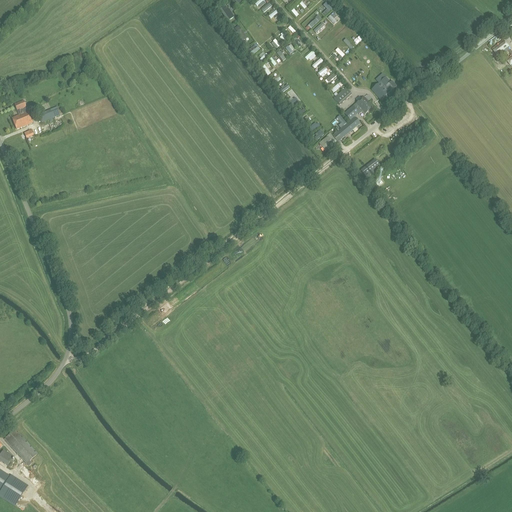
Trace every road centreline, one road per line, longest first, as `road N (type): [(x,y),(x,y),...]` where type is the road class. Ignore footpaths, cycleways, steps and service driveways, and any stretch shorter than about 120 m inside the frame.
road 1 (track): [(349,147),(86,353),(70,350)]
road 2 (unclassified): [(0,423),(48,382),(70,350),(68,314),(0,143)]
road 3 (unclassified): [(349,147),(511,18)]
